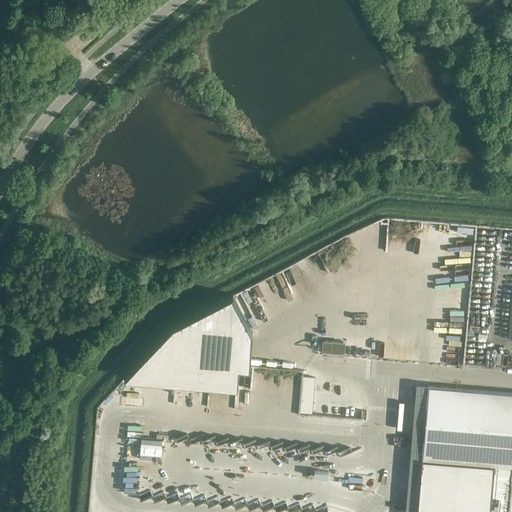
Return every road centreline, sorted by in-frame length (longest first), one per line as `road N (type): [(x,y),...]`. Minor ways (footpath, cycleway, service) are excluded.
road 1 (tertiary): [(0,188),(60,103),(179,0)]
road 2 (unknown): [(315,281),(280,311),(285,336),(322,354),(384,367)]
